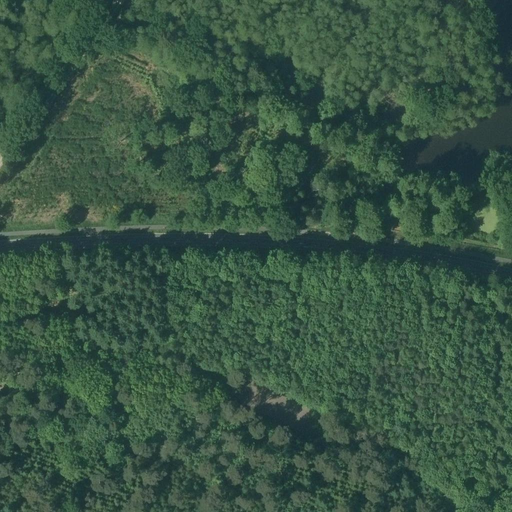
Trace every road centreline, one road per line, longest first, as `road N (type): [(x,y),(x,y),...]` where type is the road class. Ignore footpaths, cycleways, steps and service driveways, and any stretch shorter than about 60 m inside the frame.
road 1 (tertiary): [(0,246),(295,243),(511,271)]
road 2 (track): [(17,143),(123,0)]
